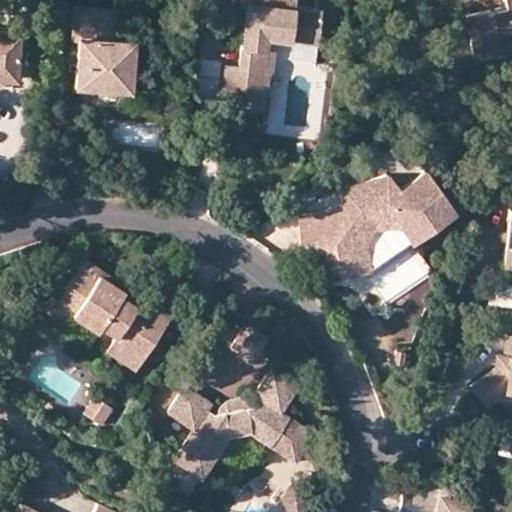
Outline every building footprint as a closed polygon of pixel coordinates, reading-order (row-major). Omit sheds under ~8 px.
[(296,6),(297,0),(235,0),(235,4),(240,5),(248,6),(246,24),(241,65),(228,63),(224,96),(252,99),(251,107),(266,109),(268,92),(262,92),(264,69),(264,68),(256,67),(258,49),(266,50),(266,48),(268,32),(292,35),(291,40),(319,43),(323,10),(296,6)] [(511,0),(503,0),(504,6),(463,15),(471,58),(511,49),(511,0)] [(246,24),(248,6),(240,5),(238,23),(246,24)] [(117,41),(118,9),(76,7),(74,40),(80,40),(77,87),(132,90),(135,42),(117,41)] [(19,32),(0,31),(0,76),(16,77),(19,32)] [(273,70),(276,49),(266,48),(266,50),(258,49),(256,67),(264,68),(264,69),(273,70)] [(396,189),(384,173),(338,186),(339,210),(296,213),(298,232),(318,230),(318,241),(331,250),(335,275),(351,274),(349,262),(367,260),(365,240),(365,236),(365,233),(365,228),(367,222),(369,221),(370,219),(388,211),(411,242),(452,212),(422,170),(396,189)] [(331,250),(318,241),(318,230),(298,232),(299,242),(335,275),(331,250)] [(351,274),(368,272),(367,260),(349,262),(351,274)] [(124,299),(126,295),(118,290),(102,279),(105,274),(86,262),(62,300),(79,311),(75,318),(76,318),(101,334),(103,330),(118,340),(108,354),(138,373),(173,319),(144,300),(138,309),(124,299)] [(105,274),(102,279),(118,290),(122,285),(105,274)] [(79,311),(62,300),(54,312),(72,324),(76,318),(75,318),(79,311)] [(265,336),(244,322),(230,343),(251,357),(265,336)] [(511,334),(507,334),(505,355),(510,355),(509,365),(499,364),(471,387),(486,406),(505,390),(511,391),(511,334)] [(510,355),(505,355),(505,354),(500,353),(499,364),(509,365),(510,355)] [(249,406),(248,404),(246,403),(244,401),(242,399),(240,398),(237,397),(235,396),(232,396),(229,396),(226,397),(224,398),(221,400),(220,401),(218,403),(216,406),(215,409),(215,412),(211,413),(203,408),(208,402),(182,385),(164,410),(190,428),(174,452),(174,460),(198,476),(221,442),(225,436),(243,431),(253,436),(290,461),(309,433),(276,411),(293,385),(267,368),(250,394),(256,399),(251,406),(249,406)] [(159,407),(175,388),(165,381),(150,399),(159,407)] [(109,406),(91,394),(79,411),(98,424),(109,406)] [(304,511),(312,500),(291,487),(278,507),(284,511),(304,511)] [(471,511),(473,507),(444,499),(440,511),(471,511)] [(39,511),(17,501),(12,511),(39,511)] [(115,511),(94,502),(89,511),(115,511)]
